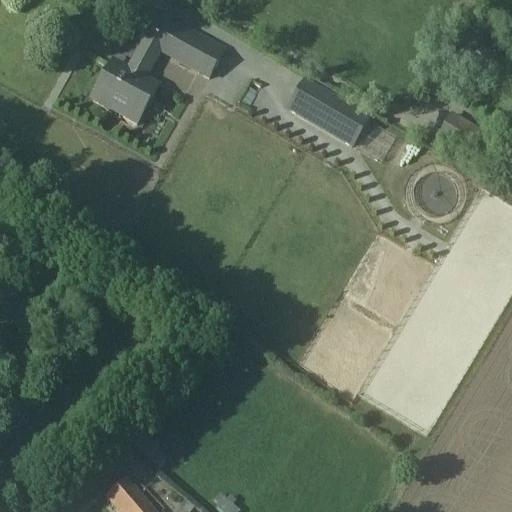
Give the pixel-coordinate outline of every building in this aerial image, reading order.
[(124,78),(109,70),(105,76),(97,91),(91,102),(89,106),(134,131),(136,127),(154,94),(141,86),(144,81),(157,57),(159,54),(197,74),(208,80),(217,63),(223,52),(152,13),(135,44),(141,47),(127,72),(124,78)] [(467,37),(449,68),(474,82),(479,74),(494,83),(505,64),(481,51),(484,46),(467,37)] [(369,120),(304,83),(287,112),(352,150),(369,120)] [(450,115),(436,141),(473,162),(487,136),(450,115)] [(334,160),(314,196),(327,203),(347,167),(334,160)] [(31,258),(18,275),(39,291),(51,274),(31,258)] [(0,328),(8,333),(27,303),(0,285),(0,328)] [(53,290),(47,302),(62,310),(68,298),(53,290)] [(139,432),(127,444),(147,461),(155,452),(158,448),(139,432)] [(119,451),(113,457),(122,465),(128,459),(119,451)] [(155,452),(147,461),(157,470),(165,460),(159,455),(155,452)] [(114,491),(104,500),(113,509),(115,511),(151,511),(151,510),(133,491),(125,482),(114,491)] [(89,486),(79,496),(90,508),(100,498),(89,486)] [(236,511),(223,500),(214,509),(217,511),(236,511)] [(184,501),(179,508),(183,511),(190,511),(193,509),(184,501)]
